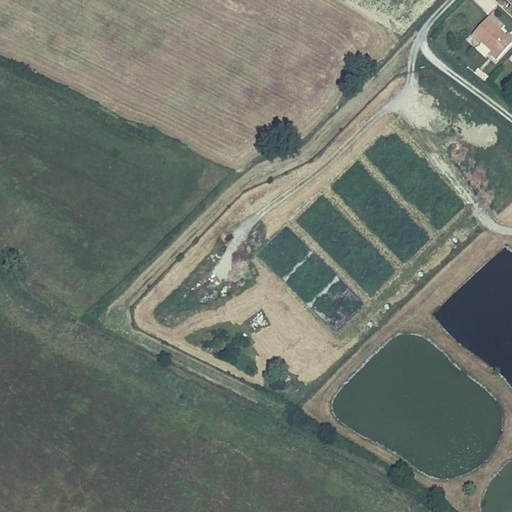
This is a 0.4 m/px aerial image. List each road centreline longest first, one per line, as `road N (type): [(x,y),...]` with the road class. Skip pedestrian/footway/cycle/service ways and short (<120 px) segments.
road 1 (track): [(422,38),(410,60),(408,96),(245,225),(231,265)]
road 2 (track): [(403,101),(421,143),(479,214),(511,232)]
road 3 (track): [(511,119),(424,48),(426,27),(452,0)]
